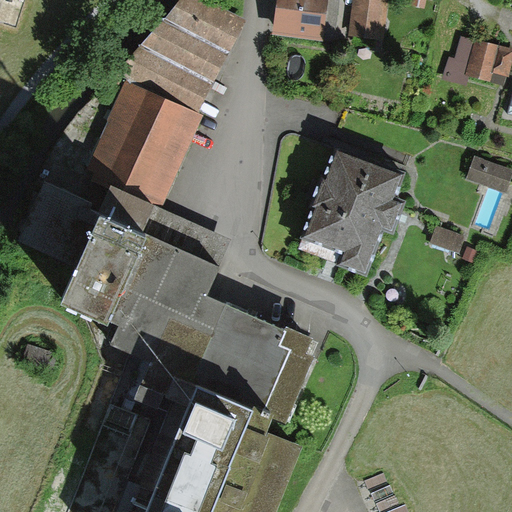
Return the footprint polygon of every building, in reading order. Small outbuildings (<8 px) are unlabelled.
[(238,17),(196,0),(179,0),(119,77),(129,81),(196,113),(238,17)] [(277,0),(273,33),(334,42),(339,0),(277,0)] [(388,0),(353,0),(349,34),(384,39),(388,0)] [(509,77),(511,65),(511,49),(461,35),(454,60),(449,59),(444,77),(463,82),(465,74),(503,84),(506,76),(509,77)] [(196,113),(129,81),(88,163),(163,200),(204,116),(196,113)] [(406,176),(337,150),(303,239),(342,254),(338,266),(367,278),(385,231),(395,235),(409,199),(399,195),(406,176)] [(467,178),(500,190),(506,172),(473,160),(467,178)] [(46,182),(21,242),(63,260),(89,200),(46,182)] [(48,295),(95,315),(133,227),(86,207),(48,295)] [(427,242),(451,252),(457,236),(434,227),(427,242)] [(179,403),(134,511),(271,511),(299,445),(256,427),(288,350),(277,345),(284,329),(204,296),(216,268),(164,244),(105,319),(117,347),(149,362),(134,400),(155,409),(161,395),(179,403)] [(470,260),(473,252),(461,247),(458,256),(470,260)]
